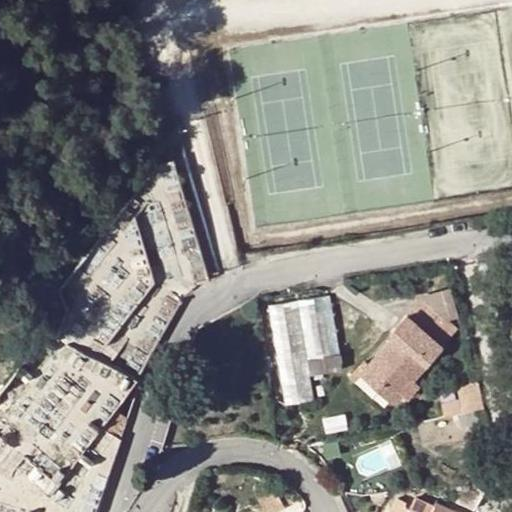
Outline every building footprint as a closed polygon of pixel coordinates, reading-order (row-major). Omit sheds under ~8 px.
[(328,293),(296,300),(309,373),(340,367),(328,293)] [(419,299),(406,314),(441,345),(454,331),(419,299)] [(312,397),(309,373),(296,300),(268,304),(285,401),(312,397)] [(392,399),(401,389),(409,380),(441,345),(406,314),(391,331),(395,335),(362,372),(392,399)] [(415,385),(409,380),(401,389),(407,394),(415,385)] [(443,403),(446,416),(483,409),(478,387),(464,390),(465,399),(443,403)] [(102,427),(118,437),(126,416),(114,409),(102,427)] [(363,479),(402,462),(393,441),(354,458),(363,479)] [(458,511),(433,500),(427,511),(458,511)] [(416,511),(394,502),(389,511),(416,511)]
